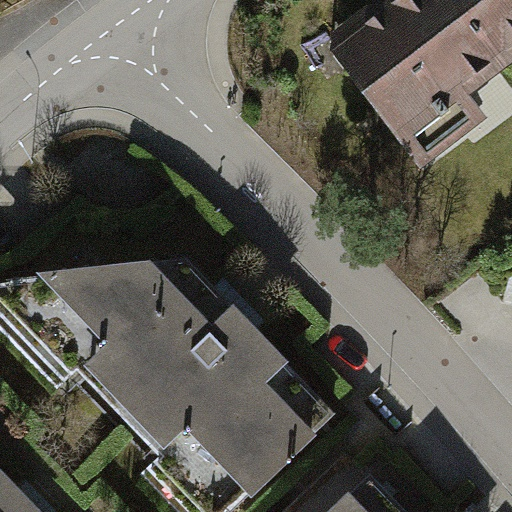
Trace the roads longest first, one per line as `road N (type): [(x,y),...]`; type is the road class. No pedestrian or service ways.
road 1 (residential): [(114,29),(511,497)]
road 2 (residential): [(0,127),(114,29)]
